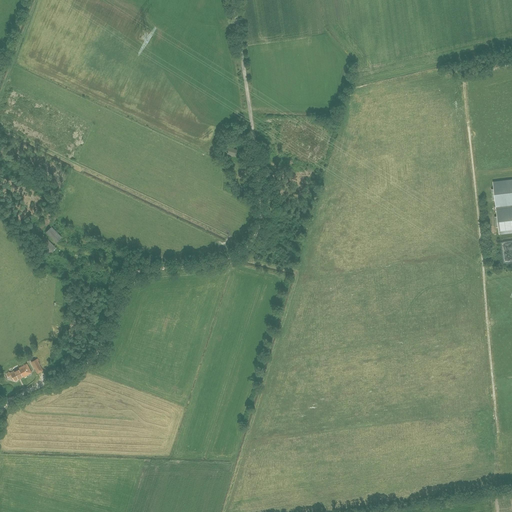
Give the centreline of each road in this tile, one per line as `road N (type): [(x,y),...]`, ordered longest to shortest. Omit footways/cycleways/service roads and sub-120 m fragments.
road 1 (track): [(233,0),(261,207),(256,232),(230,258),(128,277),(95,356),(44,383)]
road 2 (track): [(497,432),(462,80),(511,65)]
